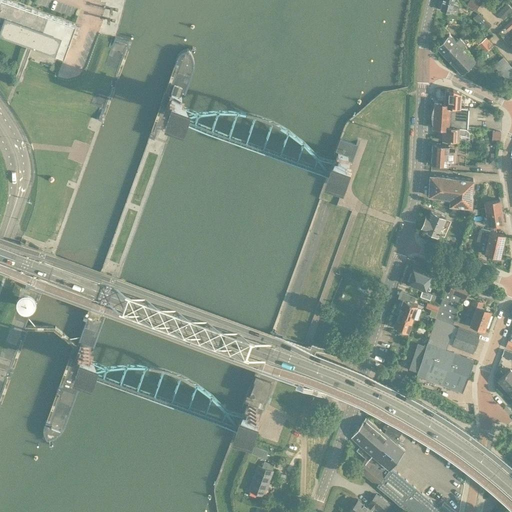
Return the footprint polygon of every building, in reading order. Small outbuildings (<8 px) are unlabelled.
[(0,0),(0,34),(64,58),(76,25),(5,0),(0,0)] [(453,4),(453,0),(442,0),(440,9),(451,12),(451,11),(456,13),(458,5),(453,4)] [(475,11),(480,4),(474,0),(469,0),(466,5),(475,11)] [(504,18),(511,9),(511,6),(507,2),(497,12),(504,18)] [(487,30),(491,25),(477,12),(473,17),(487,30)] [(457,41),(451,36),(449,33),(436,47),(461,73),(475,59),(462,46),(465,43),(460,37),(457,41)] [(492,44),(487,37),(486,37),(478,44),(478,45),(474,48),(479,54),(482,52),(483,53),(492,44)] [(508,82),(511,78),(511,67),(503,56),(493,64),(508,82)] [(461,93),(453,89),(445,88),(444,103),(449,103),(449,105),(460,106),(461,93)] [(174,115),(180,97),(170,94),(164,111),(174,115)] [(449,103),(444,103),(434,102),(433,128),(439,128),(443,128),(448,128),(448,126),(467,127),(469,106),(460,106),(449,105),(449,103)] [(439,128),(438,138),(442,138),(458,139),(469,140),(470,133),(467,130),(467,127),(448,126),(448,128),(443,128),(439,128)] [(492,130),(491,141),(499,142),(500,130),(492,130)] [(448,149),(448,145),(432,144),(430,170),(446,171),(447,160),(454,160),(455,150),(448,149)] [(342,173),(348,156),(338,152),(332,170),(342,173)] [(452,171),(446,171),(430,170),(429,196),(450,197),(450,204),(471,205),(473,178),(452,177),(452,171)] [(481,214),(501,211),(500,200),(484,202),(485,208),(480,208),(481,214)] [(438,204),(435,209),(444,212),(446,207),(438,204)] [(438,234),(446,216),(431,210),(429,216),(426,215),(421,227),(431,231),(431,233),(435,235),(437,234),(438,234)] [(499,223),(503,223),(501,211),(481,214),(482,220),(487,220),(488,225),(493,224),(499,223)] [(468,221),(470,216),(463,213),(461,219),(468,221)] [(500,257),(505,235),(479,229),(476,240),(487,243),(484,254),(500,257)] [(426,290),(432,274),(412,267),(406,283),(426,290)] [(465,298),(470,287),(452,280),(448,291),(445,290),(444,291),(451,293),(459,296),(465,298)] [(420,296),(430,299),(432,293),(422,289),(420,296)] [(444,291),(436,317),(451,322),(453,318),(451,318),(455,307),(459,296),(451,293),(444,291)] [(18,300),(18,301),(18,302),(18,303),(18,304),(19,305),(19,306),(20,307),(21,307),(22,308),(23,308),(24,309),(25,309),(26,309),(27,309),(28,308),(29,308),(30,307),(31,307),(32,306),(32,305),(33,304),(33,303),(34,302),(34,301),(34,300),(33,299),(33,298),(32,297),(32,296),(31,295),(30,294),(29,294),(28,293),(27,293),(26,293),(25,293),(24,293),(23,293),(22,294),(21,294),(20,295),(19,296),(19,297),(18,298),(18,299),(18,300)] [(466,318),(465,323),(484,330),(485,326),(487,325),(488,323),(487,321),(487,320),(488,319),(489,319),(490,316),(489,315),(491,311),(481,307),(483,302),(473,298),(471,304),(470,308),(475,310),(473,315),(471,319),(466,318)] [(412,318),(417,304),(403,299),(398,313),(412,318)] [(428,301),(426,306),(436,310),(438,305),(428,301)] [(96,319),(98,311),(90,308),(88,316),(96,319)] [(408,331),(412,318),(398,313),(393,326),(408,331)] [(450,324),(451,322),(436,317),(425,350),(418,347),(414,360),(420,362),(419,366),(410,363),(409,367),(418,370),(416,375),(462,391),(473,360),(443,349),(444,345),(445,345),(452,325),(450,324)] [(472,352),(479,334),(458,327),(452,345),(472,352)] [(285,337),(274,333),(270,332),(266,343),(266,342),(266,343),(261,356),(261,357),(260,358),(257,368),(261,370),(272,374),(285,337)] [(84,366),(90,349),(80,345),(74,362),(84,366)] [(511,353),(503,350),(501,356),(511,360),(511,353)] [(506,389),(511,383),(511,371),(510,369),(498,380),(506,389)] [(402,374),(394,371),(392,375),(400,379),(402,374)] [(256,375),(249,397),(265,402),(273,381),(256,375)] [(256,410),(247,407),(246,407),(240,424),(250,427),(256,410)] [(403,426),(393,420),(388,417),(386,420),(382,427),(385,428),(384,431),(375,424),(365,418),(352,437),(363,445),(358,451),(366,457),(357,468),(377,484),(376,484),(408,511),(451,511),(442,504),(439,507),(390,466),(404,448),(395,441),(403,426)] [(280,423),(274,439),(286,443),(292,427),(280,423)] [(255,444),(252,452),(265,457),(268,449),(255,444)] [(264,461),(262,466),(272,470),(274,464),(264,461)] [(263,495),(272,470),(262,466),(258,465),(249,490),(263,495)] [(381,511),(382,511),(389,503),(376,494),(369,503),(371,503),(368,507),(358,500),(349,511),(371,511),(373,511),(372,510),(375,507),(381,511)]
